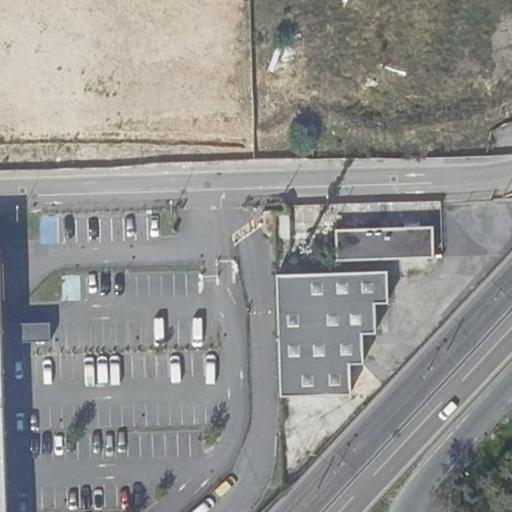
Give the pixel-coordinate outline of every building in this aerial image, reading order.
[(434,259),(433,226),(334,230),(336,262),(434,259)] [(363,365),(362,335),(375,334),(375,305),(388,304),(387,271),(276,275),(279,397),(351,395),(349,364),(363,365)] [(50,322),(25,323),(26,342),(50,341),(50,322)] [(25,323),(2,324),(2,343),(26,342),(25,323)] [(290,437),(288,406),(279,406),(280,438),(290,437)]
